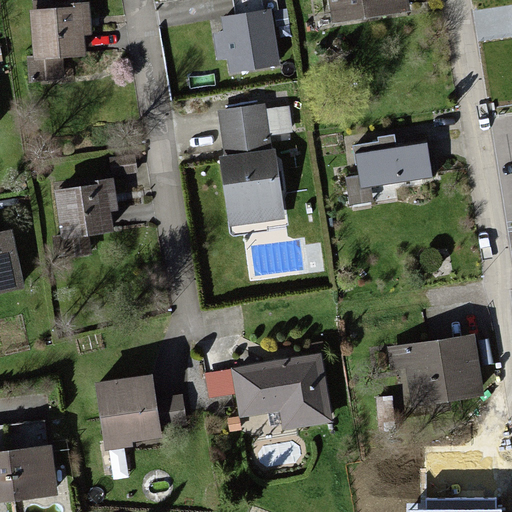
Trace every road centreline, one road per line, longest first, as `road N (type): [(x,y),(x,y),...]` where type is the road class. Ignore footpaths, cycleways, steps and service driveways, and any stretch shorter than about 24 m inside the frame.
road 1 (residential): [(511,354),(458,0)]
road 2 (residential): [(194,331),(141,0)]
